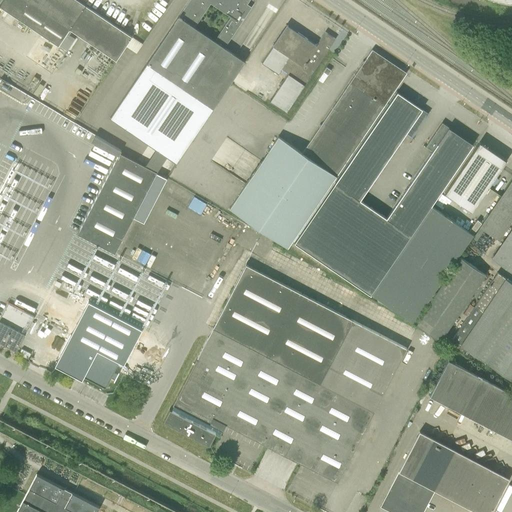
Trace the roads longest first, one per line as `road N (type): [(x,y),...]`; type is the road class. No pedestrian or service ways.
road 1 (residential): [(283,511),(0,362)]
road 2 (tertiary): [(511,122),(331,0)]
